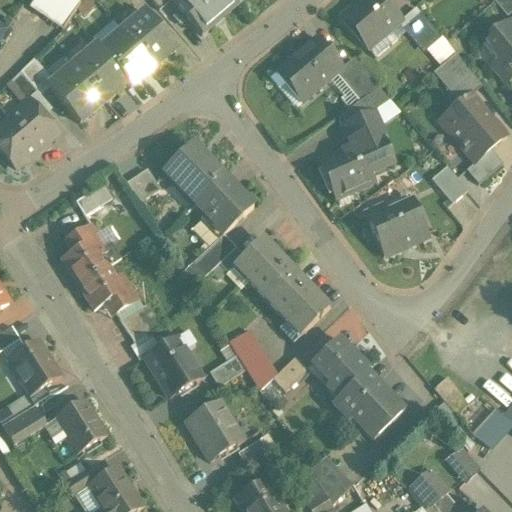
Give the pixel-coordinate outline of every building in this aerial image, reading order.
[(79,8),(66,0),(36,0),(29,11),(63,33),(79,8)] [(66,0),(79,8),(85,0),(66,0)] [(174,0),(146,0),(159,14),(174,0)] [(230,0),(182,0),(174,7),(201,39),(237,8),(230,0)] [(382,0),(366,0),(341,22),(367,52),(402,22),(382,0)] [(511,0),(501,0),(496,5),(508,20),(511,17),(511,0)] [(441,40),(419,15),(405,27),(427,52),(441,40)] [(145,16),(122,35),(153,72),(176,53),(145,16)] [(511,24),(486,46),(501,63),(493,69),(509,88),(511,84),(511,24)] [(153,72),(122,35),(100,54),(128,86),(131,90),(153,72)] [(342,71),(317,42),(279,74),(304,103),(342,71)] [(106,105),(128,86),(100,54),(96,50),(74,68),(106,105)] [(455,57),(433,76),(460,108),(469,100),(482,89),(455,57)] [(34,62),(20,76),(40,99),(49,91),(48,90),(54,85),(34,62)] [(379,91),(358,66),(339,81),(359,105),(366,100),(379,91)] [(106,105),(74,68),(54,85),(48,90),(49,91),(80,127),(106,105)] [(40,99),(20,76),(10,85),(28,107),(30,105),(31,106),(40,99)] [(359,105),(337,121),(342,132),(374,117),(366,100),(359,105)] [(460,108),(439,126),(462,152),(461,153),(463,155),(464,155),(474,167),(506,140),(493,124),(491,126),(469,100),(460,108)] [(31,106),(30,105),(28,107),(9,123),(37,155),(57,137),(31,106)] [(374,117),(342,132),(349,147),(346,148),(343,156),(356,150),(356,149),(357,148),(370,178),(392,168),(378,138),(383,136),(374,117)] [(37,155),(9,123),(0,130),(0,153),(16,172),(37,155)] [(343,156),(341,157),(341,156),(319,166),(336,202),(374,185),(370,178),(357,148),(356,149),(356,150),(343,156)] [(223,181),(193,149),(164,177),(195,209),(223,181)] [(467,195),(446,171),(431,184),(452,208),(467,195)] [(147,173),(127,187),(140,207),(160,194),(147,173)] [(223,181),(195,209),(215,230),(213,231),(221,240),(222,241),(223,240),(253,211),(223,181)] [(102,188),(75,205),(85,220),(112,203),(102,188)] [(411,205),(385,216),(383,211),(364,219),(383,260),(428,240),(411,204),(411,205)] [(92,228),(69,242),(77,254),(63,263),(78,288),(107,270),(101,259),(108,255),(105,250),(92,228)] [(221,240),(192,268),(205,282),(236,253),(223,240),(222,241),(221,240)] [(328,313),(262,243),(233,271),(235,272),(236,271),(248,282),(246,284),(287,327),(289,326),(300,337),(299,338),(300,340),(328,313)] [(121,262),(111,246),(105,250),(108,255),(101,259),(107,270),(108,270),(108,271),(121,262)] [(108,270),(107,270),(78,288),(94,314),(108,305),(116,317),(138,303),(122,276),(115,281),(108,271),(108,270)] [(0,291),(0,311),(9,306),(0,291)] [(143,310),(138,303),(116,317),(135,347),(162,330),(148,307),(143,310)] [(1,337),(0,338),(0,355),(20,343),(12,330),(1,337)] [(277,379),(249,334),(229,347),(246,374),(259,396),(272,383),(277,379)] [(202,382),(176,341),(144,361),(170,402),(202,382)] [(338,343),(312,369),(330,388),(326,392),(337,404),(366,377),(368,374),(338,343)] [(61,381),(38,344),(7,363),(31,400),(61,381)] [(236,360),(210,376),(219,391),(246,374),(236,360)] [(277,379),(272,383),(285,397),(308,374),(295,361),(277,379)] [(384,397),(366,378),(367,378),(366,377),(337,404),(335,406),(373,445),(404,416),(384,396),(384,397)] [(470,408),(447,381),(433,393),(456,420),(470,408)] [(95,425),(84,406),(85,405),(85,404),(54,423),(77,459),(107,440),(97,424),(95,425)] [(219,405),(185,426),(210,466),(244,445),(219,405)] [(34,410),(2,430),(14,449),(46,429),(34,410)] [(259,444),(238,457),(246,470),(267,457),(259,444)] [(353,489),(325,460),(309,474),(331,509),(353,489)] [(96,468),(66,487),(75,500),(88,492),(87,490),(104,479),(96,468)] [(104,479),(87,490),(88,492),(100,511),(141,511),(143,511),(132,494),(129,496),(115,474),(116,473),(116,472),(104,479)] [(437,482),(418,498),(429,511),(448,495),(437,482)] [(281,511),(264,484),(234,503),(239,511),(281,511)] [(320,493),(303,503),(308,510),(324,499),(325,499),(320,493)] [(308,510),(308,511),(326,511),(331,510),(325,499),(324,499),(308,510)]
